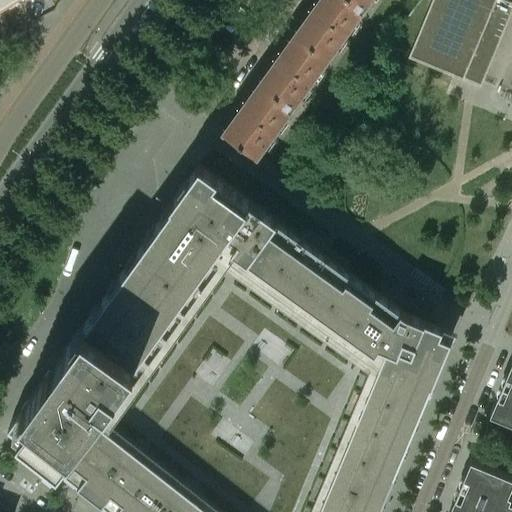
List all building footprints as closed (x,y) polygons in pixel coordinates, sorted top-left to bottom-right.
[(329,55),(364,5),(357,0),(314,0),(294,29),(329,55)] [(418,0),(387,43),(388,44),(410,53),(412,53),(417,56),(419,56),(426,59),(428,60),(435,63),(437,64),(444,67),(445,67),(453,70),(454,71),(462,74),(463,75),(480,81),(481,82),(482,79),(511,7),(511,1),(509,0),(418,0)] [(293,104),(329,55),(294,29),(258,79),(293,104)] [(257,154),(293,104),(258,79),(222,129),(257,154)] [(27,399),(8,425),(20,435),(31,443),(42,453),(53,461),(64,470),(75,478),(103,500),(114,508),(118,511),(377,511),(378,510),(383,499),(390,481),(395,470),(402,453),(407,442),(414,424),(419,413),(426,395),(431,384),(450,337),(453,331),(441,326),(405,311),(199,161),(187,178),(180,187),(168,204),(161,213),(158,217),(154,223),(150,229),(143,239),(131,255),(124,265),(112,281),(105,291),(93,307),(86,317),(75,333),(68,343),(63,350),(65,351),(55,365),(59,369),(55,374),(48,369),(45,375),(47,376),(29,400),(27,399)] [(511,357),(490,411),(511,420),(511,357)] [(511,511),(511,474),(470,457),(447,511),(511,511)]
